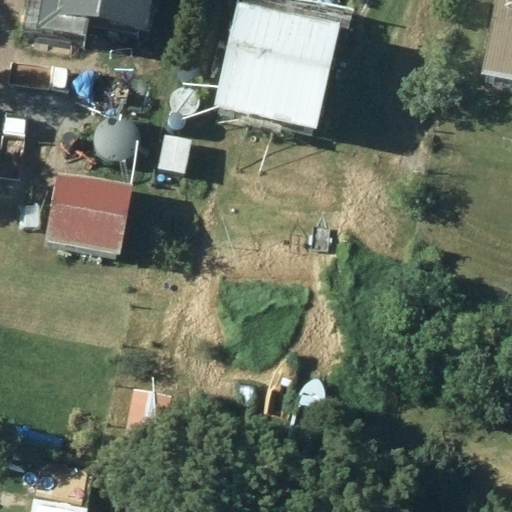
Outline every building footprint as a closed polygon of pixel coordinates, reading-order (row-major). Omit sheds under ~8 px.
[(47,0),(41,30),(148,50),(157,0),(47,0)] [(236,0),(216,102),(314,124),(335,18),(253,0),(236,0)] [(511,0),(492,0),(478,70),(511,76),(511,0)] [(95,155),(100,161),(107,164),(115,166),(123,164),(130,160),(135,154),(138,147),(138,139),(136,131),(131,125),(125,121),(117,119),(110,119),(103,122),(97,127),(93,133),(91,140),(92,148),(95,155)] [(164,134),(157,166),(183,171),(190,140),(164,134)] [(162,443),(171,393),(134,386),(123,436),(162,443)]
